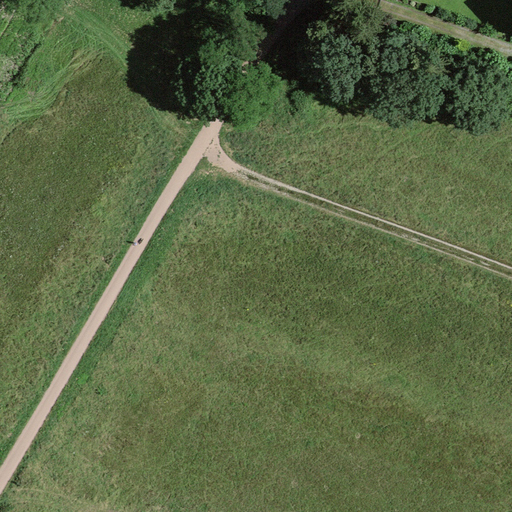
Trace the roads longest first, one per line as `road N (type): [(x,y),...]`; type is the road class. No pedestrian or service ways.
road 1 (track): [(0,504),(195,155),(293,0)]
road 2 (track): [(511,263),(195,155)]
